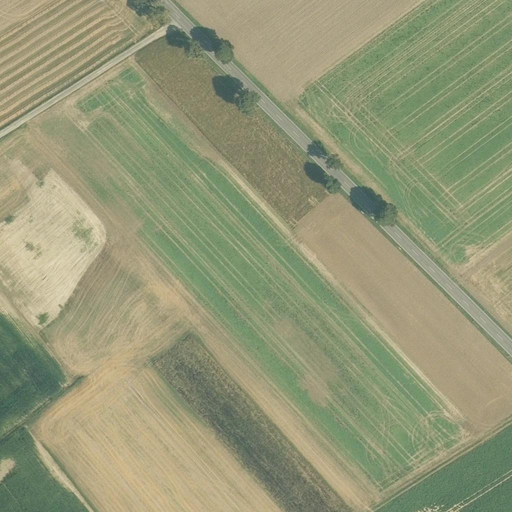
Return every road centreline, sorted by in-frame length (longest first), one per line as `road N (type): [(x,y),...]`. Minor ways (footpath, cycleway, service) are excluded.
road 1 (secondary): [(511,345),(161,0)]
road 2 (track): [(0,136),(181,21)]
road 3 (track): [(383,511),(511,432)]
